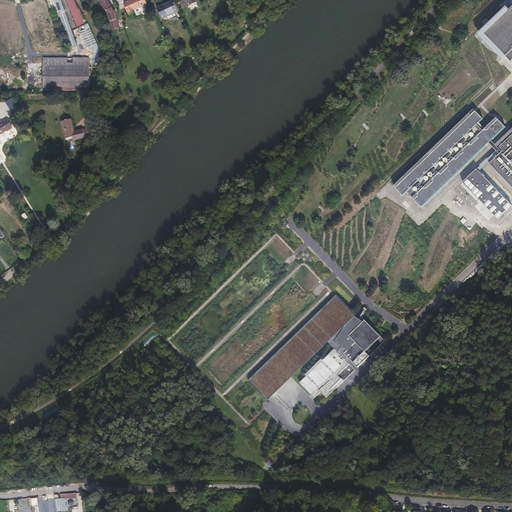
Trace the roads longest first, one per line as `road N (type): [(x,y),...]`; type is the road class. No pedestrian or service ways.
road 1 (track): [(0,424),(68,392),(165,311),(440,0)]
road 2 (unclassified): [(0,495),(212,487),(389,500)]
road 3 (residential): [(389,500),(511,507)]
